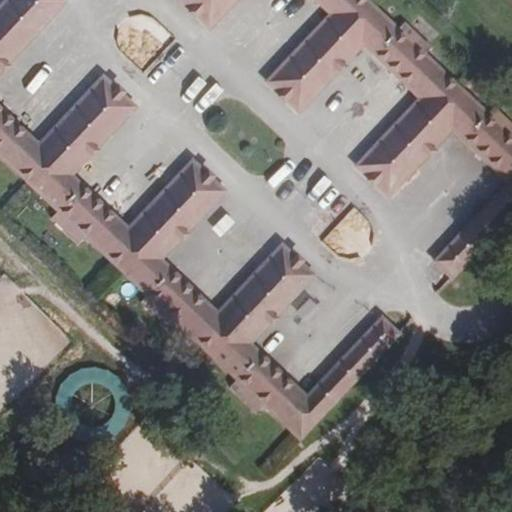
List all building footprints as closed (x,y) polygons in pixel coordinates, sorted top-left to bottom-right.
[(0,156),(80,232),(300,438),(397,335),(381,320),(306,399),(248,344),(312,276),(281,247),(217,315),(159,260),(223,192),(192,163),(128,231),(70,176),(134,108),(117,92),(102,78),(81,102),(38,147),(0,110),(0,70),(27,42),(65,1),(63,0),(7,0),(0,8),(0,156)] [(431,49),(404,23),(397,31),(364,0),(178,0),(209,28),(234,0),(315,0),(331,15),(267,83),(298,112),(362,44),(420,99),(356,167),(387,196),(451,128),(509,183),(435,262),(451,277),(511,212),(511,125),(493,107),(486,115),(424,56),(431,49)] [(116,21),(121,53),(148,49),(143,17),(116,21)] [(348,212),(325,236),(355,264),(378,240),(348,212)] [(103,444),(122,425),(110,414),(91,433),(103,444)]
